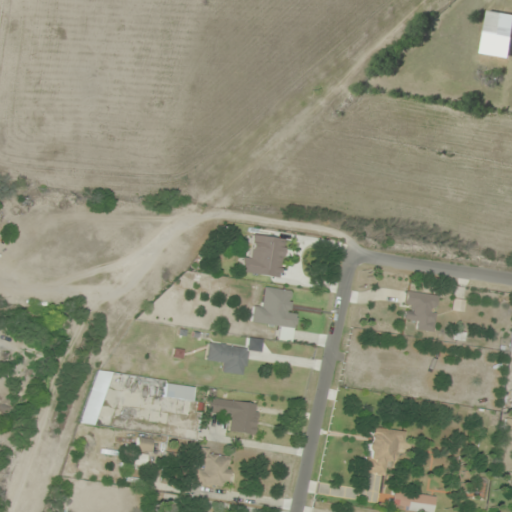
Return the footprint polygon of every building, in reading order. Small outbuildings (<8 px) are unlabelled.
[(484,34),(511,38),(511,15),(488,12),(484,34)] [(239,253),(237,273),(278,279),(284,239),(252,234),(249,255),(239,253)] [(294,328),(296,312),(286,311),(289,290),(264,287),(262,306),(252,305),(250,323),(294,328)] [(414,329),(434,332),(438,296),(405,291),(402,319),(415,320),(414,329)] [(244,375),(247,347),(207,342),(205,360),(224,362),(222,372),(244,375)] [(80,422),(93,426),(110,373),(97,369),(80,422)] [(191,402),(193,388),(165,382),(162,396),(191,402)] [(215,399),(216,389),(206,388),(204,413),(230,416),(228,432),(255,435),(258,403),(215,399)] [(392,476),(398,430),(368,427),(363,472),(392,476)] [(135,448),(147,451),(150,441),(138,437),(135,448)] [(227,487),(230,452),(195,450),(193,484),(227,487)] [(411,503),(411,511),(413,511),(432,511),(434,495),(393,491),(392,501),(411,503)]
